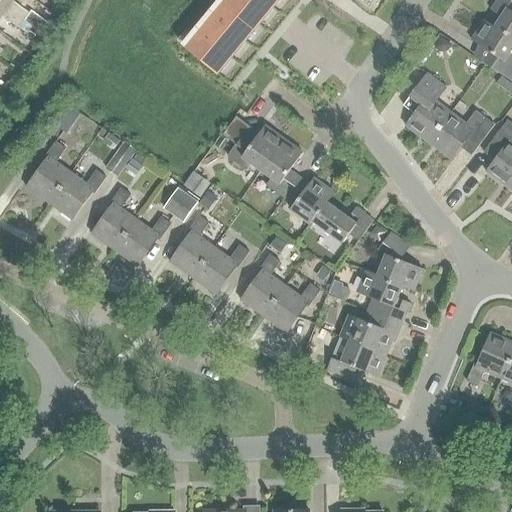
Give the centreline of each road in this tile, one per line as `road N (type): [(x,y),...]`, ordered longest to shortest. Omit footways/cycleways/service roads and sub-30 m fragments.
road 1 (residential): [(283,449),(281,402),(268,385),(0,272)]
road 2 (residential): [(415,0),(348,102),(476,272)]
road 3 (tertiary): [(62,396),(106,409),(158,447),(283,449)]
road 4 (residential): [(409,449),(476,272)]
road 5 (tertiary): [(283,449),(409,449)]
